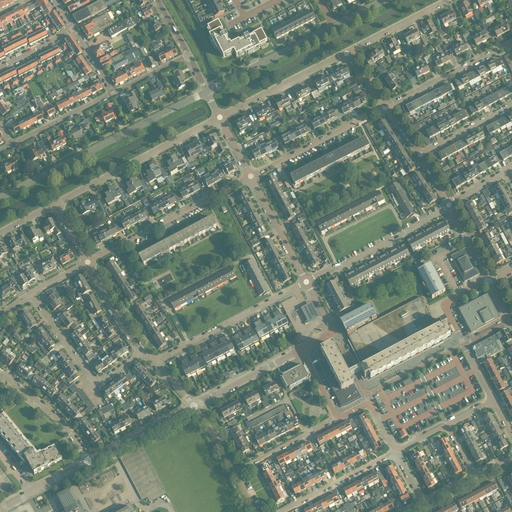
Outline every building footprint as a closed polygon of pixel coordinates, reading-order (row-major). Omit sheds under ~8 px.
[(28,10),(46,1),(45,0),(36,0),(35,1),(37,3),(33,4),(27,8),(28,10)] [(78,2),(67,7),(67,8),(68,8),(67,9),(68,10),(69,10),(69,11),(71,13),(81,7),(85,5),(91,2),(89,0),(88,0),(84,3),(80,5),(78,2)] [(94,18),(122,3),(119,0),(107,0),(104,2),(103,1),(73,17),(78,25),(92,17),(92,18),(93,17),(94,18)] [(140,0),(138,1),(138,2),(139,4),(137,6),(140,10),(145,7),(144,5),(146,4),(145,1),(145,0),(140,0)] [(213,0),(207,3),(210,8),(219,3),(217,0),(213,0)] [(329,0),(335,9),(342,6),(341,3),(340,1),(340,2),(339,0),(329,0)] [(487,8),(483,0),(475,0),(479,7),(483,5),(485,9),(487,8)] [(48,5),(46,1),(28,10),(29,12),(39,7),(40,9),(48,5)] [(122,3),(94,18),(95,20),(81,28),(88,39),(113,25),(114,28),(132,18),(123,2),(122,3)] [(466,2),(459,6),(465,17),(472,13),(466,2)] [(210,8),(212,13),(222,8),(219,3),(210,8)] [(48,5),(40,9),(41,11),(38,13),(31,16),(32,18),(50,9),(48,5)] [(25,6),(21,8),(25,16),(27,19),(26,19),(28,24),(31,22),(28,18),(27,15),(29,14),(25,6)] [(145,16),(143,17),(142,17),(143,20),(153,14),(152,13),(153,13),(152,11),(151,11),(150,9),(148,10),(147,7),(141,10),(145,16)] [(25,16),(21,8),(16,10),(24,25),(27,24),(25,20),(24,20),(23,17),(25,16)] [(224,13),(222,8),(212,13),(215,18),(224,13)] [(52,13),(50,9),(32,18),(33,20),(40,17),(43,15),(44,17),(47,16),(52,13)] [(24,25),(16,10),(12,13),(16,21),(18,20),(20,23),(22,27),(24,25)] [(311,11),(306,13),(310,22),(315,19),(311,11)] [(481,21),(476,11),(473,13),(478,22),(481,21)] [(52,13),(47,16),(49,18),(46,20),(46,19),(43,21),(41,22),(42,24),(44,23),(45,24),(57,16),(55,12),(52,13)] [(452,12),(446,15),(451,26),(454,25),(452,21),(456,20),(452,12)] [(16,21),(12,13),(8,15),(15,30),(18,29),(16,25),(15,25),(14,22),(16,21)] [(306,13),(301,16),(306,24),(310,22),(306,13)] [(8,15),(4,17),(8,25),(10,24),(12,27),(11,27),(13,31),(15,30),(8,15)] [(451,26),(446,15),(440,18),(444,26),(447,24),(449,27),(451,26)] [(45,24),(43,25),(43,26),(46,25),(47,26),(49,24),(52,22),(53,24),(60,20),(57,16),(45,24)] [(301,16),(296,19),(301,27),(306,24),(301,16)] [(8,25),(4,17),(0,18),(0,20),(7,34),(9,33),(7,29),(5,26),(8,25)] [(132,18),(114,28),(115,28),(109,32),(112,38),(126,30),(127,31),(136,26),(132,18)] [(296,19),(291,21),(296,29),(301,27),(296,19)] [(51,27),(49,29),(50,32),(62,24),(60,20),(53,24),(54,26),(52,28),(51,27)] [(147,24),(145,25),(147,29),(149,27),(149,28),(150,27),(151,30),(153,34),(155,33),(161,29),(158,22),(155,24),(153,21),(147,24)] [(291,21),(287,24),(291,32),(296,29),(291,21)] [(425,27),(421,29),(424,34),(427,32),(429,35),(436,31),(430,21),(423,24),(425,27)] [(222,31),(223,30),(219,22),(208,28),(212,36),(210,37),(217,52),(220,50),(224,58),(234,53),(231,47),(230,45),(229,45),(227,40),(228,39),(228,38),(228,39),(226,36),(227,36),(226,35),(225,36),(222,31)] [(498,24),(503,34),(509,31),(505,24),(501,26),(500,23),(498,24)] [(62,24),(50,32),(51,33),(52,34),(55,33),(54,32),(57,30),(57,31),(58,32),(58,33),(65,28),(62,24)] [(287,24),(282,26),(286,34),(291,32),(287,24)] [(503,34),(498,24),(495,25),(497,28),(493,30),(497,37),(503,34)] [(282,26),(277,29),(281,37),(286,34),(282,26)] [(277,29),(272,31),(276,39),(281,37),(277,29)] [(44,30),(39,32),(42,39),(47,37),(44,30)] [(410,34),(415,45),(416,47),(418,46),(417,44),(418,43),(416,40),(420,38),(416,30),(410,34)] [(445,39),(440,30),(437,31),(443,42),(444,41),(444,42),(446,41),(445,39)] [(240,44),(239,43),(231,47),(234,53),(237,58),(245,53),(246,56),(261,48),(260,46),(267,42),(262,31),(254,35),(255,36),(249,39),(248,37),(248,38),(245,39),(244,39),(245,41),(240,44)] [(477,33),(482,43),(488,40),(484,32),(480,34),(479,31),(477,33)] [(21,35),(19,32),(9,37),(11,40),(21,35)] [(39,32),(34,35),(38,42),(42,39),(39,32)] [(130,43),(133,42),(134,41),(130,33),(125,36),(129,44),(130,43)] [(482,43),(477,33),(474,34),(476,37),(472,38),(476,46),(482,43)] [(415,45),(410,34),(404,37),(408,44),(411,42),(413,46),(415,45)] [(34,35),(30,37),(33,44),(38,42),(34,35)] [(423,35),(420,36),(425,46),(428,44),(423,35)] [(62,48),(74,41),(71,36),(64,41),(66,43),(63,45),(63,44),(60,46),(62,48)] [(25,37),(19,40),(23,47),(27,44),(25,39),(25,37)] [(25,39),(27,44),(28,46),(33,44),(30,37),(25,39)] [(394,39),(387,43),(393,54),(400,50),(394,39)] [(76,45),(74,41),(62,48),(64,51),(66,49),(68,47),(70,49),(76,45)] [(457,43),(462,53),(468,50),(464,42),(460,44),(459,41),(457,43)] [(462,53),(457,43),(455,44),(456,47),(452,48),(456,56),(462,53)] [(76,45),(70,49),(71,51),(68,53),(68,52),(66,54),(67,56),(79,49),(76,45)] [(110,47),(109,45),(106,46),(101,49),(100,47),(92,51),(95,55),(110,47)] [(110,47),(95,55),(98,59),(105,55),(104,53),(112,49),(111,46),(110,47)] [(6,47),(0,49),(1,51),(2,51),(4,56),(9,54),(6,47)] [(56,48),(52,50),(55,57),(60,55),(56,48)] [(123,54),(113,60),(115,64),(112,65),(115,71),(128,64),(129,65),(135,62),(141,59),(137,51),(136,48),(133,49),(126,53),(128,56),(125,57),(123,54)] [(140,49),(137,51),(141,59),(142,60),(148,58),(143,48),(140,49)] [(165,53),(164,54),(167,60),(172,57),(169,51),(167,48),(164,50),(165,53)] [(175,48),(169,51),(172,57),(178,54),(175,48)] [(79,49),(67,56),(69,59),(72,57),(71,57),(74,55),(75,57),(82,53),(79,49)] [(379,49),(374,53),(381,63),(383,62),(380,59),(384,56),(379,49)] [(112,53),(99,60),(101,64),(109,60),(108,58),(111,56),(111,57),(117,54),(115,51),(112,53)] [(404,61),(409,59),(405,51),(400,53),(404,61)] [(167,60),(164,54),(161,55),(159,52),(157,54),(158,57),(161,63),(167,60)] [(381,63),(374,53),(368,57),(370,60),(366,62),(370,67),(374,65),(373,64),(376,62),(381,67),(377,70),(379,72),(384,68),(381,63)] [(438,55),(443,65),(449,62),(445,54),(442,56),(440,53),(438,55)] [(443,65),(438,55),(436,55),(435,54),(432,58),(433,61),(437,68),(443,65)] [(43,55),(38,57),(42,64),(46,61),(43,55)] [(76,67),(84,62),(81,57),(73,62),(76,67)] [(147,58),(145,59),(150,68),(155,66),(154,63),(152,59),(148,60),(147,58)] [(38,59),(34,62),(38,71),(40,74),(43,73),(42,72),(41,70),(40,70),(39,68),(42,66),(38,59)] [(135,62),(136,63),(141,73),(145,71),(142,64),(140,65),(138,62),(139,61),(140,62),(142,61),(142,60),(141,59),(135,62)] [(492,62),(496,69),(501,67),(502,69),(506,67),(502,60),(499,62),(498,59),(492,62)] [(115,64),(113,60),(102,65),(105,70),(112,66),(111,66),(112,65),(115,64)] [(34,62),(29,64),(33,71),(35,70),(36,73),(35,73),(36,73),(37,76),(40,74),(38,71),(34,62)] [(88,67),(84,62),(76,67),(77,69),(80,68),(82,70),(82,71),(88,67)] [(420,64),(418,65),(423,75),(429,72),(425,65),(424,62),(420,64)] [(492,62),(487,65),(491,72),(496,69),(492,62)] [(29,64),(25,66),(28,73),(29,76),(31,79),(34,77),(32,74),(31,72),(33,71),(29,64)] [(423,75),(418,65),(416,66),(417,69),(413,71),(417,78),(423,75)] [(487,65),(482,68),(485,75),(491,72),(487,65)] [(25,66),(20,68),(25,78),(26,81),(29,79),(28,77),(27,77),(26,74),(28,73),(25,66)] [(137,75),(133,69),(131,70),(129,66),(127,67),(132,77),(137,75)] [(82,71),(82,70),(80,72),(81,74),(83,73),(85,76),(91,72),(88,67),(82,71)] [(132,77),(127,67),(123,69),(128,80),(132,77)] [(343,67),(339,69),(343,77),(349,75),(345,67),(343,68),(343,67)] [(20,68),(15,71),(19,78),(21,77),(23,79),(22,79),(24,82),(26,81),(25,78),(20,68)] [(482,68),(476,71),(480,78),(485,75),(482,68)] [(13,69),(9,72),(12,79),(17,76),(13,69)] [(123,69),(119,71),(124,82),(128,80),(123,69)] [(343,77),(339,69),(336,71),(334,72),(338,80),(343,77)] [(476,71),(471,73),(474,81),(480,78),(476,71)] [(178,80),(174,82),(178,90),(185,86),(184,84),(185,83),(182,78),(184,76),(182,72),(176,75),(178,80)] [(389,85),(398,78),(394,73),(384,80),(389,85)] [(471,73),(465,76),(469,83),(474,81),(471,73)] [(116,77),(114,74),(112,75),(114,79),(111,80),(115,86),(120,84),(116,77)] [(469,83),(465,76),(460,79),(464,86),(469,83)] [(335,86),(333,82),(331,77),(328,79),(327,79),(325,77),(323,78),(323,77),(319,79),(324,87),(329,85),(332,88),(335,86)] [(400,80),(398,78),(389,85),(392,91),(399,86),(397,83),(400,80)] [(324,87),(319,79),(316,80),(316,81),(314,82),(318,90),(324,87)] [(464,86),(460,79),(454,82),(458,89),(464,86)] [(92,83),(97,92),(102,89),(99,83),(98,80),(92,83)] [(156,91),(149,95),(152,102),(159,98),(160,99),(165,97),(162,92),(164,90),(160,82),(153,86),(156,91)] [(97,92),(92,83),(90,84),(91,87),(89,89),(92,95),(97,92)] [(443,87),(447,95),(453,92),(449,85),(443,87)] [(304,97),(310,95),(306,87),(304,88),(303,87),(300,89),(304,97)] [(447,95),(443,87),(438,90),(442,97),(447,95)] [(92,95),(89,89),(83,91),(86,98),(92,95)] [(304,97),(300,89),(296,91),(297,91),(294,92),(298,100),(301,99),(303,102),(304,101),(305,103),(307,102),(304,97)] [(510,96),(506,89),(501,91),(504,98),(510,96)] [(438,90),(433,93),(436,100),(442,97),(438,90)] [(86,98),(83,91),(78,94),(81,100),(86,98)] [(133,92),(121,99),(123,104),(126,103),(130,112),(137,108),(134,103),(137,101),(135,96),(138,95),(136,91),(133,92)] [(504,98),(501,91),(495,94),(499,101),(504,98)] [(57,95),(56,92),(49,96),(51,101),(59,97),(58,95),(57,95)] [(356,98),(361,107),(364,105),(369,102),(365,93),(356,97),(356,98)] [(433,93),(427,96),(431,103),(436,100),(433,93)] [(78,94),(72,97),(75,103),(81,100),(78,94)] [(495,94),(490,97),(494,104),(499,101),(495,94)] [(22,96),(14,102),(17,106),(16,108),(17,110),(27,103),(22,96)] [(431,103),(427,96),(422,99),(426,106),(431,103)] [(65,97),(60,100),(64,108),(70,106),(67,100),(65,97)] [(75,103),(72,97),(67,100),(70,106),(75,103)] [(283,97),(280,99),(284,108),(290,105),(286,97),(284,98),(283,97)] [(490,97),(485,100),(488,107),(494,104),(490,97)] [(64,108),(60,100),(59,98),(56,100),(58,104),(56,105),(59,111),(64,108)] [(354,100),(351,102),(355,109),(357,108),(357,109),(361,107),(356,98),(353,100),(354,100)] [(284,108),(280,99),(277,101),(275,102),(279,110),(284,108)] [(426,106),(422,99),(416,101),(420,108),(426,106)] [(355,109),(351,102),(348,103),(347,100),(344,102),(345,104),(350,113),(353,111),(352,110),(355,109)] [(488,107),(485,100),(479,103),(483,110),(488,107)] [(297,101),(294,102),(297,108),(300,114),(304,113),(297,101)] [(420,108),(416,101),(411,104),(415,111),(420,108)] [(479,103),(474,106),(478,113),(483,110),(479,103)] [(6,106),(0,110),(0,113),(2,116),(9,111),(8,110),(12,107),(9,104),(6,106)] [(41,110),(40,111),(43,115),(46,113),(48,116),(49,116),(49,117),(52,115),(51,115),(55,113),(51,104),(48,105),(50,108),(45,110),(44,109),(41,110)] [(102,115),(95,119),(96,122),(98,122),(104,119),(106,123),(114,119),(117,118),(111,104),(107,106),(108,108),(107,109),(109,114),(107,115),(106,114),(102,116),(102,115)] [(339,106),(336,108),(338,113),(342,112),(344,115),(346,114),(346,115),(350,113),(345,104),(342,105),(343,106),(340,107),(339,106)] [(415,111),(411,104),(406,107),(403,109),(407,117),(410,116),(410,114),(415,111)] [(478,113),(474,106),(467,110),(470,117),(478,113)] [(264,107),(260,109),(265,117),(270,114),(266,107),(264,108),(264,107)] [(338,113),(336,108),(332,110),(333,111),(330,113),(330,112),(327,113),(331,122),(335,120),(334,120),(337,119),(335,115),(338,113)] [(265,117),(260,109),(257,111),(255,112),(259,120),(265,117)] [(458,115),(461,122),(469,117),(466,110),(458,115)] [(34,116),(37,122),(43,119),(38,111),(36,112),(37,114),(34,116)] [(331,122),(327,113),(324,114),(325,115),(322,117),(326,124),(328,123),(328,124),(331,122)] [(14,118),(12,114),(4,120),(7,123),(12,120),(11,119),(14,118)] [(461,122),(458,115),(452,118),(456,125),(461,122)] [(34,116),(28,119),(31,125),(37,122),(34,116)] [(244,117),(241,119),(245,127),(251,125),(247,117),(244,118),(244,117)] [(318,118),(316,119),(320,128),(323,126),(323,125),(326,124),(322,117),(319,118),(318,118)] [(511,124),(507,117),(502,119),(506,126),(511,124)] [(452,118),(447,120),(451,127),(456,125),(452,118)] [(31,125),(28,119),(23,122),(26,128),(31,125)] [(245,127),(241,119),(237,121),(238,121),(236,122),(240,130),(241,133),(247,130),(245,127)] [(320,128),(316,119),(313,120),(313,121),(311,123),(310,121),(307,123),(309,129),(313,127),(314,130),(316,129),(317,130),(320,128)] [(502,119),(497,122),(501,129),(506,126),(502,119)] [(83,127),(79,129),(83,136),(89,133),(86,127),(89,125),(86,120),(83,121),(85,124),(82,125),(83,127)] [(451,127),(447,120),(442,123),(445,130),(451,127)] [(258,121),(255,122),(258,128),(261,134),(266,132),(265,130),(264,130),(261,126),(258,121)] [(381,131),(388,126),(384,121),(378,125),(381,131)] [(23,122),(17,125),(20,131),(26,128),(23,122)] [(497,122),(492,125),(495,132),(501,129),(497,122)] [(20,131),(17,125),(16,125),(14,123),(10,125),(15,133),(20,131)] [(300,127),(297,128),(302,137),(306,135),(305,134),(311,132),(309,129),(307,123),(303,125),(303,126),(301,128),(300,127)] [(368,124),(365,125),(371,137),(374,135),(369,126),(372,124),(371,123),(368,124)] [(442,123),(436,126),(440,133),(445,130),(442,123)] [(495,132),(492,125),(486,128),(490,135),(495,132)] [(83,136),(79,129),(77,130),(74,126),(70,128),(76,140),(83,136)] [(391,132),(388,126),(381,131),(385,136),(391,132)] [(436,126),(431,129),(435,136),(440,133),(436,126)] [(302,137),(297,128),(295,130),(292,132),(296,139),(298,138),(299,139),(302,137)] [(435,136),(431,129),(426,132),(429,139),(435,136)] [(475,134),(479,141),(484,138),(480,131),(475,134)] [(59,139),(56,140),(60,148),(66,145),(65,141),(67,140),(66,138),(69,136),(66,132),(63,134),(63,132),(58,134),(59,136),(61,139),(60,140),(59,139)] [(289,133),(286,134),(291,143),(294,141),(296,139),(292,132),(290,133),(289,133)] [(391,132),(385,136),(388,141),(395,137),(391,132)] [(216,134),(206,139),(211,148),(217,144),(220,148),(217,150),(219,155),(225,152),(216,134)] [(281,136),(277,138),(280,144),(283,142),(285,145),(287,144),(287,145),(291,143),(286,134),(283,135),(284,136),(282,137),(281,136)] [(475,134),(470,137),(474,144),(479,141),(475,134)] [(395,137),(388,141),(391,147),(398,142),(395,137)] [(474,144),(470,137),(464,140),(468,147),(474,144)] [(56,140),(53,142),(54,143),(53,144),(50,138),(42,141),(45,148),(49,146),(50,149),(52,148),(53,151),(60,148),(56,140)] [(271,142),(268,143),(272,152),(276,150),(278,149),(276,146),(280,144),(277,138),(273,140),(274,141),(271,142)] [(356,143),(350,146),(354,155),(359,153),(361,152),(369,148),(365,139),(358,142),(357,141),(355,142),(356,143)] [(464,140),(459,143),(463,150),(468,147),(464,140)] [(40,149),(29,154),(33,161),(40,158),(39,157),(44,155),(43,153),(47,152),(42,142),(38,143),(40,149)] [(192,146),(197,155),(202,152),(203,156),(208,153),(204,146),(201,148),(198,142),(192,146)] [(398,142),(391,147),(395,152),(401,148),(398,142)] [(272,152),(268,143),(265,145),(264,143),(262,145),(263,147),(267,154),(270,153),(272,152)] [(459,143),(454,146),(458,153),(463,150),(459,143)] [(197,155),(192,146),(186,149),(189,154),(186,156),(190,163),(193,161),(192,158),(197,155)] [(354,155),(350,146),(343,150),(343,148),(340,149),(341,151),(335,154),(339,163),(348,159),(350,158),(354,155)] [(458,153),(454,146),(448,148),(452,155),(458,153)] [(263,147),(260,148),(260,147),(257,149),(261,158),(265,157),(264,156),(267,154),(263,147)] [(405,153),(401,148),(395,152),(398,157),(405,153)] [(452,155),(448,148),(443,151),(447,158),(452,155)] [(261,158),(257,149),(254,150),(254,151),(251,153),(255,160),(258,159),(258,160),(261,158)] [(447,158),(443,151),(438,154),(438,155),(434,157),(439,165),(443,164),(442,161),(447,158)] [(509,158),(505,151),(499,154),(503,161),(509,158)] [(398,157),(396,159),(399,164),(408,158),(405,153),(398,157)] [(326,158),(320,162),(325,171),(330,168),(332,167),(333,166),(334,168),(336,167),(335,165),(339,163),(335,154),(329,157),(328,156),(326,157),(326,158)] [(191,170),(191,169),(188,163),(183,165),(181,161),(179,162),(176,156),(171,158),(172,160),(178,170),(178,172),(186,168),(190,175),(193,173),(191,170)] [(494,157),(489,160),(493,167),(498,164),(494,157)] [(408,158),(399,164),(403,170),(412,164),(408,158)] [(11,162),(8,164),(11,172),(12,172),(15,170),(18,168),(13,159),(10,160),(11,162)] [(172,160),(167,162),(170,168),(168,169),(171,174),(178,170),(172,160)] [(489,160),(484,163),(488,170),(493,167),(489,160)] [(325,171),(320,162),(314,165),(313,163),(311,164),(312,166),(305,169),(310,178),(325,171)] [(488,170),(484,163),(478,167),(482,174),(488,170)] [(11,172),(8,164),(4,166),(3,164),(0,165),(3,170),(4,170),(6,174),(11,172)] [(225,165),(221,167),(224,174),(228,173),(229,175),(236,172),(232,164),(226,167),(225,165)] [(406,175),(411,172),(415,169),(412,164),(403,170),(400,172),(403,176),(406,174),(406,175)] [(156,180),(160,178),(160,179),(163,177),(159,170),(157,171),(154,165),(150,168),(150,169),(156,180)] [(482,174),(478,167),(473,170),(477,177),(482,174)] [(150,169),(146,171),(149,177),(147,179),(149,183),(156,180),(150,169)] [(280,169),(277,170),(279,175),(282,180),(285,179),(280,169)] [(310,178),(305,169),(299,172),(298,171),(296,172),(297,173),(290,177),(295,186),(310,178)] [(216,174),(211,177),(215,184),(221,181),(220,179),(223,177),(220,170),(215,172),(216,174)] [(473,170),(468,173),(472,180),(477,177),(473,170)] [(406,174),(403,176),(400,178),(402,181),(408,177),(412,174),(411,172),(406,175),(406,174)] [(416,183),(422,179),(419,173),(412,177),(416,183)] [(472,180),(468,173),(463,176),(467,183),(472,180)] [(467,183),(463,176),(457,179),(461,186),(467,183)] [(215,184),(211,177),(206,180),(204,178),(200,180),(204,187),(207,186),(208,188),(215,184)] [(148,189),(143,181),(140,182),(139,182),(138,182),(139,183),(137,184),(134,178),(130,180),(131,181),(136,191),(139,189),(141,192),(145,190),(148,197),(151,195),(148,189)] [(270,187),(277,183),(274,178),(267,181),(270,187)] [(426,184),(422,179),(416,183),(419,188),(426,184)] [(461,186),(457,179),(452,182),(456,189),(461,186)] [(131,181),(126,183),(129,189),(127,191),(130,196),(136,192),(136,191),(131,181)] [(193,184),(190,185),(195,194),(198,192),(200,191),(198,187),(201,186),(198,181),(193,184)] [(280,189),(277,183),(270,187),(272,193),(280,189)] [(392,194),(401,189),(397,183),(388,188),(392,194)] [(426,184),(419,188),(422,194),(429,189),(431,188),(428,185),(427,186),(426,184)] [(497,194),(504,190),(501,184),(494,188),(497,194)] [(195,194),(190,185),(187,187),(188,187),(185,189),(189,196),(191,195),(191,196),(195,194)] [(114,200),(121,197),(119,192),(116,193),(113,187),(109,189),(109,191),(114,200)] [(189,196),(185,189),(185,188),(182,190),(179,192),(179,191),(175,193),(178,198),(181,196),(183,199),(185,198),(186,199),(189,197),(189,196)] [(283,194),(280,189),(272,193),(275,198),(283,194)] [(401,189),(392,194),(396,200),(405,195),(401,189)] [(429,189),(422,194),(426,199),(432,195),(429,189)] [(245,193),(245,192),(244,193),(243,190),(235,194),(237,197),(238,196),(241,202),(248,198),(245,193)] [(504,190),(497,194),(500,199),(507,196),(504,190)] [(114,200),(109,191),(105,193),(108,199),(106,200),(108,205),(115,202),(114,200)] [(372,195),(377,204),(383,201),(379,191),(372,195)] [(178,198),(175,193),(172,195),(172,196),(169,197),(169,196),(166,198),(171,206),(174,205),(174,204),(176,203),(175,200),(178,198)] [(283,194),(275,198),(278,204),(288,199),(285,193),(283,194)] [(377,204),(372,195),(366,198),(371,207),(377,204)] [(408,201),(405,195),(396,200),(399,206),(408,201)] [(436,200),(432,195),(426,199),(429,204),(436,200)] [(507,196),(500,199),(503,205),(509,201),(507,196)] [(171,206),(166,198),(164,199),(164,200),(163,198),(160,199),(161,201),(165,209),(167,208),(168,208),(171,206)] [(248,198),(241,202),(242,204),(242,205),(243,207),(244,207),(244,208),(251,204),(248,198)] [(366,198),(360,201),(365,210),(371,207),(366,198)] [(85,202),(78,206),(83,215),(90,211),(98,207),(94,199),(86,203),(85,202)] [(288,199),(278,204),(281,209),(288,206),(289,206),(291,204),(288,199)] [(165,209),(161,201),(159,203),(158,202),(155,204),(160,212),(163,211),(163,210),(165,209)] [(365,210),(360,201),(354,204),(358,213),(365,210)] [(408,201),(399,206),(403,212),(412,207),(408,201)] [(468,211),(475,207),(472,201),(465,205),(468,211)] [(511,205),(509,201),(503,205),(505,210),(511,206),(511,205)] [(160,212),(155,204),(153,205),(153,206),(150,207),(150,206),(146,208),(149,213),(152,212),(154,215),(156,214),(157,214),(160,212)] [(254,209),(251,204),(244,208),(247,213),(254,209)] [(354,204),(348,207),(352,216),(358,213),(354,204)] [(288,206),(281,209),(284,215),(291,211),(289,206),(288,206)] [(352,216),(348,207),(341,210),(346,220),(352,216)] [(416,215),(412,207),(403,212),(406,218),(410,216),(411,218),(416,215)] [(475,207),(468,211),(471,216),(478,212),(475,207)] [(140,212),(137,213),(142,222),(145,220),(147,218),(145,215),(149,213),(146,208),(143,210),(143,211),(140,212)] [(257,215),(254,209),(247,213),(250,219),(257,215)] [(346,220),(341,210),(335,214),(340,223),(346,220)] [(295,217),(291,211),(284,215),(287,221),(295,217)] [(479,215),(478,212),(471,216),(474,222),(483,216),(482,214),(479,215)] [(142,222),(137,213),(134,214),(135,215),(132,217),(136,224),(138,223),(138,224),(142,222)] [(335,214),(329,217),(334,226),(340,223),(335,214)] [(497,215),(497,214),(495,216),(499,223),(508,219),(506,216),(500,220),(498,217),(499,217),(498,214),(497,215)] [(257,215),(250,219),(253,224),(260,221),(257,215)] [(483,216),(474,222),(476,227),(483,223),(486,222),(483,216)] [(136,224),(132,217),(129,218),(129,217),(126,219),(131,228),(134,226),(134,225),(136,224)] [(198,225),(202,234),(217,226),(212,217),(206,221),(205,219),(203,221),(204,222),(198,225)] [(329,217),(323,220),(327,229),(334,226),(329,217)] [(46,224),(42,226),(46,234),(50,232),(50,231),(55,228),(56,230),(54,231),(56,235),(61,233),(56,224),(55,225),(52,219),(45,222),(46,224)] [(121,221),(117,223),(120,229),(123,227),(125,230),(127,229),(128,229),(131,228),(126,219),(123,220),(123,219),(120,220),(121,221)] [(440,224),(446,235),(447,235),(446,233),(450,232),(448,228),(449,227),(445,219),(442,221),(443,222),(440,224)] [(327,229),(323,220),(316,223),(321,232),(327,229)] [(260,221),(253,224),(256,230),(263,226),(260,221)] [(504,233),(509,230),(506,225),(505,222),(499,225),(504,233)] [(120,229),(117,223),(113,225),(114,226),(111,228),(111,227),(108,228),(112,236),(113,237),(116,235),(118,234),(116,230),(120,229)] [(483,223),(476,227),(479,232),(483,231),(484,233),(494,227),(493,225),(490,227),(491,228),(487,230),(483,223)] [(431,229),(428,230),(434,242),(436,240),(436,239),(442,236),(443,237),(446,235),(440,224),(436,226),(435,224),(430,227),(431,229)] [(202,234),(198,225),(191,229),(190,227),(188,228),(189,230),(183,233),(188,242),(202,234)] [(302,231),(302,230),(299,225),(292,229),(295,234),(302,231)] [(263,226),(256,230),(259,235),(254,238),(255,239),(250,242),(251,245),(258,241),(258,242),(267,237),(267,236),(267,237),(265,233),(266,232),(263,226)] [(494,227),(484,233),(485,236),(482,238),(485,243),(492,240),(488,232),(495,228),(494,227)] [(34,228),(27,232),(32,240),(38,237),(39,240),(44,237),(41,232),(37,234),(34,228)] [(112,236),(108,228),(105,230),(102,231),(107,240),(110,238),(112,236)] [(304,229),(302,230),(302,231),(295,234),(297,240),(305,236),(307,235),(304,229)] [(421,235),(418,236),(424,247),(425,247),(426,249),(427,248),(426,246),(425,244),(432,241),(432,243),(434,242),(428,230),(426,232),(425,230),(420,233),(421,235)] [(107,240),(102,231),(97,234),(93,236),(96,241),(99,239),(101,242),(103,241),(104,242),(107,240)] [(188,242),(183,233),(177,236),(176,235),(173,236),(174,238),(168,241),(173,250),(188,242)] [(424,247),(418,236),(415,237),(414,235),(409,238),(410,240),(407,242),(413,253),(415,252),(415,250),(421,247),(422,248),(424,247)] [(15,238),(9,241),(11,245),(10,245),(13,250),(19,247),(19,246),(23,244),(24,246),(27,244),(22,236),(19,237),(20,238),(16,240),(15,238)] [(308,242),(305,236),(297,240),(300,246),(308,242)] [(266,249),(273,246),(270,240),(263,244),(266,249)] [(492,240),(485,243),(488,249),(495,245),(492,240)] [(160,245),(153,249),(158,258),(163,255),(164,256),(166,255),(165,254),(173,250),(168,241),(162,244),(161,243),(159,244),(160,245)] [(309,244),(308,242),(300,246),(303,251),(311,247),(311,248),(312,247),(310,243),(309,244)] [(495,245),(488,249),(491,254),(498,250),(495,245)] [(273,246),(266,249),(269,255),(276,251),(273,246)] [(393,252),(399,263),(401,262),(400,260),(407,257),(407,259),(410,257),(404,246),(401,248),(400,246),(395,248),(396,250),(393,252)] [(311,247),(303,251),(306,257),(314,253),(311,248),(311,247)] [(158,258),(153,249),(147,252),(146,250),(144,252),(145,253),(139,257),(143,265),(158,258)] [(65,255),(68,262),(74,258),(70,250),(64,253),(65,255)] [(466,250),(451,257),(449,258),(452,264),(454,263),(465,282),(479,274),(466,250)] [(498,250),(491,254),(493,259),(500,256),(498,250)] [(276,251),(269,255),(272,261),(279,257),(276,251)] [(385,256),(382,257),(388,269),(391,267),(390,266),(396,262),(397,264),(399,263),(393,252),(390,253),(389,251),(384,254),(385,256)] [(316,259),(314,253),(306,257),(309,263),(316,259)] [(45,263),(50,272),(56,268),(53,263),(56,261),(53,255),(47,259),(48,262),(45,263)] [(65,255),(59,258),(62,265),(68,262),(65,255)] [(503,261),(500,256),(493,259),(496,265),(503,261)] [(282,263),(279,257),(272,261),(275,266),(282,263)] [(374,262),(372,263),(377,274),(380,273),(379,272),(386,268),(386,269),(388,269),(382,257),(379,259),(378,257),(373,260),(374,262)] [(320,265),(316,259),(309,263),(312,268),(320,265)] [(256,267),(252,260),(243,265),(247,271),(256,267)] [(110,271),(116,267),(113,261),(106,266),(110,271)] [(50,272),(45,263),(42,265),(41,262),(34,266),(37,271),(40,270),(43,275),(50,272)] [(282,263),(275,266),(278,272),(285,268),(282,263)] [(364,267),(361,269),(367,280),(369,279),(369,277),(375,274),(376,275),(377,274),(372,263),(369,265),(368,263),(363,265),(364,267)] [(24,275),(29,283),(35,279),(32,274),(36,272),(31,265),(25,269),(26,271),(23,273),(24,275)] [(431,265),(418,272),(420,276),(422,275),(423,277),(421,278),(429,293),(431,292),(432,294),(430,295),(433,299),(446,292),(431,265)] [(116,267),(110,271),(113,277),(120,272),(116,267)] [(233,267),(225,271),(230,280),(236,277),(234,273),(236,273),(233,267)] [(259,273),(256,267),(247,271),(250,278),(259,273)] [(285,268),(278,272),(279,274),(278,274),(280,278),(281,277),(281,278),(288,274),(285,268)] [(367,280),(361,269),(358,270),(357,268),(352,271),(353,273),(351,274),(356,285),(359,284),(358,283),(364,279),(365,281),(367,280)] [(225,271),(219,274),(224,283),(230,280),(225,271)] [(123,278),(120,272),(113,277),(116,282),(123,278)] [(24,275),(24,276),(22,273),(19,275),(18,273),(12,277),(16,284),(20,282),(23,287),(25,285),(27,286),(28,285),(28,283),(29,283),(24,275)] [(262,279),(259,273),(250,278),(253,284),(262,279)] [(219,274),(213,277),(218,287),(224,283),(219,274)] [(288,274),(281,278),(284,283),(291,280),(288,274)] [(356,285),(351,274),(348,276),(347,274),(344,275),(350,287),(354,285),(354,286),(356,285)] [(79,287),(86,284),(82,276),(71,282),(73,284),(77,282),(79,287)] [(213,277),(207,281),(211,290),(218,287),(213,277)] [(7,286),(4,288),(9,296),(14,293),(14,292),(15,291),(12,286),(15,284),(11,278),(6,281),(4,283),(7,286)] [(123,278),(116,282),(120,287),(127,283),(123,278)] [(262,279),(253,284),(256,290),(265,285),(262,279)] [(327,291),(338,285),(336,282),(338,281),(337,279),(330,283),(330,284),(326,286),(328,289),(327,290),(327,291)] [(207,281),(200,284),(205,293),(211,290),(207,281)] [(130,288),(127,283),(120,287),(123,293),(134,286),(133,286),(130,288)] [(86,284),(79,287),(82,292),(78,295),(81,300),(86,297),(85,294),(90,291),(86,284)] [(200,284),(194,287),(199,296),(205,293),(200,284)] [(265,285),(256,290),(260,296),(263,295),(264,296),(269,293),(265,285)] [(338,285),(327,291),(329,294),(331,293),(334,300),(332,301),(333,303),(344,297),(343,294),(345,293),(342,288),(340,289),(338,285)] [(134,286),(123,293),(127,298),(134,294),(132,290),(135,288),(134,286)] [(194,287),(188,290),(193,300),(199,296),(194,287)] [(9,296),(4,288),(1,290),(0,289),(0,295),(3,299),(4,298),(5,299),(9,296)] [(51,306),(57,301),(60,299),(58,295),(57,296),(52,289),(46,292),(50,298),(47,301),(51,306)] [(188,290),(182,294),(187,303),(193,300),(188,290)] [(144,300),(151,296),(147,291),(141,295),(144,300)] [(134,294),(127,298),(130,303),(137,299),(134,294)] [(182,294),(176,297),(180,306),(187,303),(182,294)] [(487,294),(459,309),(471,333),(500,318),(487,294)] [(81,300),(79,301),(82,306),(84,305),(88,303),(91,308),(97,304),(93,297),(88,300),(86,297),(81,300)] [(176,297),(168,301),(171,307),(172,306),(174,309),(180,306),(176,297)] [(344,297),(333,303),(334,305),(336,304),(339,311),(338,311),(339,313),(350,308),(348,305),(350,304),(348,298),(345,300),(344,297)] [(447,325),(443,319),(434,324),(421,297),(380,319),(348,336),(365,368),(360,370),(365,378),(369,376),(370,378),(450,336),(445,326),(447,325)] [(61,306),(57,301),(51,306),(55,311),(58,308),(59,311),(65,307),(63,305),(61,306)] [(311,303),(300,309),(309,325),(320,319),(311,303)] [(97,304),(91,308),(93,313),(89,315),(92,320),(97,318),(96,315),(102,312),(97,304)] [(344,319),(340,321),(348,335),(357,331),(355,328),(371,319),(372,321),(377,319),(376,317),(377,316),(371,305),(367,306),(368,308),(364,310),(363,309),(358,311),(358,313),(354,315),(354,314),(348,317),(349,318),(345,320),(344,319)] [(139,317),(146,313),(142,307),(136,311),(139,317)] [(65,308),(62,310),(63,313),(62,314),(63,316),(60,319),(64,324),(70,319),(67,314),(68,312),(67,310),(65,308)] [(277,309),(274,311),(283,328),(287,326),(286,324),(287,324),(283,315),(281,316),(277,309)] [(283,328),(274,311),(271,312),(275,320),(274,320),(278,329),(279,328),(280,330),(283,328)] [(25,322),(31,317),(28,312),(25,314),(23,312),(18,316),(20,318),(21,317),(25,322)] [(147,315),(146,313),(139,317),(143,322),(149,318),(149,317),(150,317),(150,315),(149,314),(148,314),(147,315)] [(278,329),(274,320),(272,321),(268,314),(265,316),(274,333),(278,331),(277,329),(278,329)] [(274,333),(265,316),(262,317),(266,324),(264,325),(269,334),(270,333),(270,334),(274,333)] [(35,322),(31,317),(25,322),(29,327),(27,328),(28,331),(30,333),(36,328),(35,326),(36,325),(35,323),(35,322)] [(143,322),(146,327),(153,323),(149,318),(143,322)] [(74,323),(70,319),(64,324),(67,328),(71,326),(74,330),(78,327),(84,322),(82,320),(78,323),(77,321),(74,323)] [(102,328),(109,324),(106,319),(99,323),(102,328)] [(269,334),(264,325),(263,326),(259,319),(256,320),(265,337),(268,335),(268,334),(269,334)] [(265,337),(256,320),(253,322),(257,329),(255,330),(260,339),(261,338),(261,339),(265,337)] [(146,327),(150,333),(156,328),(153,323),(146,327)] [(102,328),(104,332),(105,334),(112,329),(109,324),(102,328)] [(75,341),(81,336),(81,335),(78,331),(80,329),(78,327),(74,330),(71,332),(73,335),(71,336),(75,341)] [(245,328),(254,345),(258,343),(258,342),(259,341),(254,333),(252,334),(248,327),(245,328)] [(36,328),(30,333),(31,334),(31,333),(35,338),(37,341),(38,340),(46,334),(42,329),(39,331),(38,328),(37,329),(36,328)] [(150,333),(153,338),(160,334),(156,328),(150,333)] [(254,345),(245,328),(242,330),(246,337),(244,338),(249,346),(250,346),(251,347),(254,345)] [(116,335),(112,329),(105,334),(106,334),(109,339),(116,335)] [(511,341),(506,330),(471,348),(477,360),(481,358),(483,362),(504,350),(499,340),(502,338),(505,344),(507,343),(509,348),(511,346),(511,341)] [(249,346),(244,338),(243,339),(239,332),(236,333),(245,350),(249,348),(248,347),(249,346)] [(16,333),(13,337),(18,342),(21,337),(16,333)] [(245,350),(236,333),(233,335),(237,342),(235,343),(240,352),(241,351),(241,352),(245,350)] [(46,334),(38,340),(40,342),(38,343),(41,347),(41,348),(51,340),(46,334)] [(163,339),(160,334),(153,338),(157,343),(163,339)] [(221,337),(230,354),(233,352),(233,350),(234,350),(232,347),(234,346),(232,342),(230,343),(229,341),(227,342),(224,335),(221,337)] [(81,336),(75,341),(78,346),(85,341),(82,337),(81,336)] [(230,354),(221,337),(218,338),(222,345),(220,346),(224,355),(226,354),(226,355),(230,354)] [(163,339),(157,343),(160,349),(163,347),(166,345),(167,345),(163,339)] [(51,340),(41,348),(41,349),(47,356),(47,355),(48,355),(53,351),(51,349),(55,346),(51,340)] [(224,355),(220,346),(218,347),(214,340),(212,342),(220,358),(224,357),(223,355),(224,355)] [(85,341),(78,346),(82,351),(89,346),(88,345),(85,341)] [(220,358),(212,342),(209,343),(212,350),(211,351),(215,360),(216,359),(217,360),(220,358)] [(89,346),(82,351),(86,357),(88,355),(89,356),(93,353),(92,352),(90,349),(92,345),(90,343),(88,345),(89,346)] [(321,350),(313,354),(335,394),(352,385),(353,384),(352,384),(333,349),(334,348),(332,344),(320,350),(321,350)] [(119,348),(117,345),(115,346),(118,349),(123,356),(129,352),(124,345),(119,348)] [(215,360),(211,351),(209,352),(205,345),(202,346),(211,363),(215,361),(214,360),(215,360)] [(211,363),(202,346),(199,348),(203,355),(201,356),(206,365),(207,364),(207,365),(211,363)] [(10,356),(6,353),(8,351),(5,349),(2,353),(4,355),(1,360),(5,363),(10,356)] [(118,349),(114,352),(118,359),(123,356),(118,349)] [(107,352),(105,353),(108,357),(103,360),(108,367),(113,363),(108,356),(109,355),(107,352)] [(114,352),(109,355),(108,356),(113,363),(118,359),(114,352)] [(195,352),(192,354),(201,371),(204,369),(204,368),(205,368),(200,359),(199,360),(195,352)] [(57,363),(56,364),(57,366),(60,364),(60,363),(66,358),(63,353),(56,358),(58,361),(56,362),(57,363)] [(201,371),(192,354),(189,356),(192,363),(191,364),(195,372),(196,372),(197,373),(201,371)] [(10,356),(5,363),(9,366),(13,361),(16,364),(21,357),(18,355),(15,358),(10,355),(10,356)] [(195,372),(191,364),(189,365),(185,357),(183,359),(191,376),(195,374),(194,373),(195,372)] [(70,363),(66,358),(60,363),(60,364),(63,368),(70,363)] [(97,359),(95,361),(98,364),(93,367),(98,374),(103,370),(98,363),(99,363),(97,359)] [(191,376),(183,359),(179,360),(183,368),(181,369),(186,377),(187,377),(187,378),(191,376)] [(99,363),(98,363),(103,370),(108,367),(103,360),(99,363)] [(487,369),(493,366),(490,360),(484,363),(487,369)] [(16,372),(19,373),(18,374),(21,376),(26,369),(24,367),(26,364),(24,362),(21,365),(16,372)] [(42,363),(41,364),(38,362),(34,367),(38,370),(42,364),(43,364),(42,363)] [(70,363),(63,368),(65,371),(64,372),(65,373),(67,372),(67,373),(74,368),(70,363)] [(138,375),(143,369),(139,364),(133,370),(137,374),(134,376),(136,378),(138,375)] [(281,375),(280,379),(281,379),(281,380),(285,389),(286,389),(286,390),(289,391),(290,390),(291,390),(308,381),(309,380),(310,377),(310,376),(305,367),(304,367),(305,366),(301,365),(301,366),(300,365),(282,375),(281,375)] [(487,369),(490,375),(496,371),(493,366),(487,369)] [(78,373),(74,368),(67,373),(67,372),(65,373),(63,374),(64,376),(66,375),(67,376),(69,375),(71,378),(67,381),(70,384),(79,377),(77,374),(78,373)] [(26,369),(21,376),(24,378),(25,378),(27,379),(32,373),(26,369)] [(148,373),(143,369),(138,375),(142,379),(148,373)] [(490,375),(493,380),(499,377),(496,371),(490,375)] [(142,379),(145,383),(146,384),(152,378),(148,373),(142,379)] [(34,386),(35,385),(37,387),(42,380),(43,381),(45,377),(44,376),(42,375),(42,376),(41,376),(39,378),(37,376),(32,383),(31,384),(34,386)] [(123,376),(118,380),(123,386),(122,387),(125,390),(126,389),(127,388),(125,385),(131,381),(127,376),(125,378),(123,376)] [(493,380),(496,386),(502,382),(499,377),(493,380)] [(145,383),(142,385),(144,387),(147,384),(151,388),(157,383),(152,378),(146,384),(145,383)] [(41,391),(42,390),(47,384),(48,383),(45,381),(44,382),(43,381),(42,380),(37,387),(39,388),(38,389),(41,391)] [(118,380),(113,383),(118,390),(122,387),(123,386),(118,380)] [(502,382),(496,386),(499,392),(505,388),(502,382)] [(114,393),(118,390),(113,383),(108,387),(113,394),(114,393)] [(269,386),(277,402),(281,400),(278,395),(277,395),(275,392),(278,390),(281,388),(279,384),(276,386),(275,383),(269,386)] [(51,387),(47,384),(42,390),(47,394),(52,388),(51,387)] [(47,394),(52,398),(57,391),(54,389),(55,387),(54,386),(55,385),(53,384),(51,387),(52,388),(47,394)] [(337,399),(342,407),(359,398),(353,387),(353,386),(352,385),(335,394),(337,399)] [(277,402),(269,386),(263,389),(266,397),(270,395),(272,399),(274,404),(277,402)] [(113,394),(108,387),(103,391),(108,398),(111,396),(112,398),(113,397),(114,398),(116,396),(114,393),(113,394)] [(504,401),(510,397),(507,392),(500,395),(504,401)] [(250,396),(256,406),(258,405),(257,402),(260,400),(256,393),(250,396)] [(147,400),(144,394),(141,396),(143,401),(142,401),(146,407),(141,410),(145,418),(150,415),(149,412),(152,410),(150,405),(147,400)] [(70,399),(69,397),(67,398),(66,397),(64,399),(62,396),(56,402),(61,407),(67,401),(70,399)] [(256,406),(250,396),(244,399),(248,406),(252,404),(253,408),(256,406)] [(265,401),(268,407),(271,405),(268,399),(268,400),(266,396),(263,398),(265,401)] [(159,401),(162,408),(168,405),(171,403),(169,399),(166,400),(164,398),(159,401)] [(67,401),(61,407),(65,411),(71,405),(67,401)] [(162,408),(159,401),(153,404),(157,411),(162,408)] [(232,406),(236,413),(238,416),(240,415),(239,411),(242,410),(238,402),(232,406)] [(75,409),(74,409),(71,405),(65,411),(70,415),(75,410),(75,409)] [(79,407),(77,406),(74,409),(75,409),(75,410),(70,415),(74,420),(77,417),(79,420),(86,415),(83,412),(80,414),(77,412),(81,408),(79,407)] [(232,406),(226,409),(232,419),(234,418),(233,415),(236,413),(232,406)] [(145,418),(141,410),(138,412),(136,409),(130,412),(134,419),(137,417),(139,421),(145,418)] [(232,419),(226,409),(220,412),(224,419),(228,417),(229,421),(232,419)] [(289,422),(293,430),(299,427),(295,419),(291,421),(287,412),(284,413),(289,422)] [(487,424),(494,420),(491,414),(484,418),(487,424)] [(37,458),(4,419),(6,417),(7,418),(4,415),(5,415),(4,415),(3,417),(2,416),(0,418),(0,430),(2,432),(0,433),(0,434),(2,437),(4,435),(7,438),(4,440),(5,440),(7,442),(7,443),(9,441),(12,444),(9,446),(10,446),(12,448),(12,449),(14,447),(16,450),(14,452),(15,451),(17,454),(17,455),(17,454),(19,457),(19,458),(20,457),(22,460),(25,458),(28,464),(29,465),(30,468),(30,469),(32,472),(33,473),(33,474),(34,474),(35,475),(35,474),(38,472),(38,473),(37,470),(40,468),(41,471),(42,471),(41,470),(45,469),(44,467),(47,465),(48,467),(51,465),(51,466),(52,466),(50,463),(53,461),(55,464),(55,463),(58,462),(57,459),(61,458),(56,448),(55,448),(54,446),(51,448),(52,448),(53,450),(37,458)] [(361,424),(368,420),(365,415),(358,418),(361,424)] [(127,417),(121,420),(125,428),(131,425),(127,417)] [(112,425),(110,426),(114,434),(120,431),(116,423),(117,422),(115,419),(113,420),(112,421),(114,424),(112,425)] [(88,424),(89,425),(92,423),(91,421),(90,420),(87,423),(85,420),(78,424),(82,429),(88,424)] [(117,422),(116,423),(120,431),(125,428),(121,420),(117,422)] [(371,426),(368,420),(361,424),(364,429),(371,426)] [(497,425),(494,420),(487,424),(489,429),(497,425)] [(475,430),(478,428),(474,421),(471,423),(473,427),(468,430),(467,427),(466,425),(467,425),(466,424),(464,425),(465,428),(459,431),(462,436),(470,432),(475,430)] [(293,430),(289,422),(283,425),(287,432),(293,430)] [(348,422),(343,425),(346,431),(352,428),(348,422)] [(88,424),(82,429),(86,434),(92,429),(89,425),(88,424)] [(287,432),(283,425),(278,428),(282,435),(287,432)] [(343,425),(337,427),(341,434),(346,431),(343,425)] [(497,425),(489,429),(492,434),(500,430),(497,425)] [(374,431),(371,426),(364,429),(367,434),(374,431)] [(96,434),(89,439),(93,445),(94,445),(98,445),(98,444),(102,443),(98,437),(104,433),(106,435),(108,433),(104,427),(95,434),(96,434)] [(341,434),(337,427),(332,430),(335,437),(341,434)] [(233,437),(241,433),(238,428),(230,432),(233,437)] [(278,428),(272,431),(276,438),(282,435),(278,428)] [(95,434),(92,429),(86,434),(89,439),(96,434),(95,434)] [(332,430),(326,433),(330,440),(335,437),(332,430)] [(502,435),(500,430),(492,434),(495,439),(502,435)] [(272,431),(267,434),(271,441),(276,438),(272,431)] [(376,436),(374,431),(367,434),(369,440),(376,436)] [(259,432),(256,434),(258,438),(255,439),(259,447),(265,444),(261,436),(259,432)] [(472,438),(470,432),(462,436),(465,442),(472,438)] [(243,439),(241,433),(233,437),(236,443),(244,439),(243,439)] [(326,433),(321,436),(325,443),(330,440),(326,433)] [(267,434),(261,436),(265,444),(271,441),(267,434)] [(441,448),(448,444),(445,439),(442,434),(435,437),(438,442),(441,448)] [(502,435),(495,439),(498,445),(492,448),(491,446),(489,447),(490,449),(505,441),(502,435)] [(326,444),(325,443),(321,436),(316,439),(320,447),(326,444)] [(376,436),(369,440),(372,445),(379,441),(376,436)] [(246,438),(243,439),(244,439),(236,443),(239,449),(246,445),(246,444),(249,443),(246,438)] [(472,438),(465,442),(468,447),(475,443),(472,438)] [(379,441),(372,445),(375,451),(382,447),(379,441)] [(505,441),(490,449),(494,456),(496,455),(494,450),(499,447),(501,450),(508,446),(505,441)] [(303,445),(307,452),(312,449),(309,442),(303,445)] [(475,443),(468,447),(471,452),(478,448),(475,443)] [(448,444),(441,448),(444,453),(451,450),(448,444)] [(250,452),(246,445),(239,449),(242,454),(245,453),(246,454),(250,452)] [(303,445),(298,448),(302,455),(307,452),(303,445)] [(298,448),(293,451),(296,458),(302,455),(298,448)] [(481,454),(478,448),(471,452),(473,458),(481,454)] [(358,453),(361,460),(362,460),(362,461),(366,459),(365,458),(367,457),(363,450),(358,453)] [(453,455),(451,450),(444,453),(446,459),(453,455)] [(296,458),(293,451),(287,454),(291,461),(296,458)] [(319,460),(324,457),(321,451),(316,454),(319,460)] [(358,453),(352,456),(356,463),(361,460),(358,453)] [(414,462),(421,458),(418,453),(411,457),(414,462)] [(287,454),(282,457),(286,464),(291,461),(287,454)] [(481,454),(473,458),(476,463),(484,459),(481,454)] [(456,460),(453,455),(446,459),(449,464),(456,460)] [(356,463),(352,456),(347,459),(351,465),(356,463)] [(286,464),(282,457),(277,459),(282,470),(285,468),(283,465),(286,464)] [(324,457),(319,460),(320,462),(322,465),(327,462),(324,457)] [(424,464),(421,458),(414,462),(417,467),(424,464)] [(351,465),(347,459),(342,461),(345,468),(351,465)] [(459,466),(456,460),(449,464),(452,469),(459,466)] [(342,461),(336,464),(340,471),(345,468),(342,461)] [(340,471),(336,464),(331,467),(335,474),(340,471)] [(427,469),(424,464),(417,467),(420,473),(427,469)] [(264,475),(271,471),(268,466),(261,470),(264,475)] [(388,476),(395,472),(392,466),(388,468),(387,466),(382,468),(384,471),(385,470),(388,476)] [(452,469),(449,470),(451,473),(453,472),(455,475),(462,471),(459,466),(452,469)] [(147,503),(166,494),(153,467),(146,470),(145,468),(138,471),(139,474),(135,476),(133,473),(130,475),(143,501),(146,499),(147,503)] [(430,474),(427,469),(420,473),(423,478),(430,474)] [(274,477),(271,471),(264,475),(266,481),(274,477)] [(318,474),(322,481),(327,478),(324,471),(318,474)] [(398,477),(395,472),(388,476),(391,481),(398,477)] [(370,476),(374,483),(379,480),(375,473),(370,476)] [(318,474),(313,476),(317,484),(322,481),(318,474)] [(433,480),(430,474),(423,478),(426,483),(433,480)] [(317,484),(313,476),(308,479),(312,486),(317,484)] [(370,476),(365,479),(368,486),(374,483),(370,476)] [(274,477),(266,481),(269,486),(276,482),(274,477)] [(401,482),(398,477),(391,481),(394,486),(401,482)] [(312,486),(308,479),(302,482),(306,489),(312,486)] [(365,479),(359,481),(363,489),(368,486),(365,479)] [(435,485),(433,480),(426,483),(428,489),(435,485)] [(359,481),(354,484),(358,491),(363,489),(359,481)] [(278,485),(276,482),(269,486),(272,491),(279,487),(281,486),(280,483),(278,485)] [(302,482),(297,485),(301,492),(306,489),(302,482)] [(404,488),(401,482),(394,486),(397,492),(404,488)] [(494,483),(488,486),(492,493),(498,489),(494,483)] [(354,484),(349,487),(352,494),(358,491),(354,484)] [(301,492),(297,485),(292,488),(295,495),(301,492)] [(488,486),(482,489),(486,496),(492,493),(488,486)] [(282,493),(279,487),(272,491),(275,496),(282,493)] [(352,494),(349,487),(343,490),(347,497),(352,494)] [(406,493),(404,488),(397,492),(399,497),(406,493)] [(486,496),(482,489),(476,492),(480,499),(482,498),(486,496)] [(134,511),(132,507),(122,511),(84,511),(79,502),(75,504),(69,491),(57,497),(65,511),(134,511)] [(480,499),(476,492),(470,495),(474,502),(477,500),(480,499)] [(282,493),(275,496),(278,502),(285,498),(282,493)] [(409,499),(406,493),(399,497),(402,502),(409,499)] [(331,497),(334,504),(340,501),(336,494),(331,497)] [(470,495),(464,499),(468,505),(474,502),(470,495)] [(331,497),(325,499),(329,506),(334,504),(331,497)] [(329,506),(325,499),(320,502),(323,509),(329,506)] [(468,505),(464,499),(458,502),(462,509),(468,505)] [(501,505),(506,502),(505,501),(504,499),(495,504),(496,507),(501,505)] [(388,503),(385,504),(388,511),(394,509),(390,502),(391,502),(389,500),(387,501),(388,503)] [(357,505),(356,501),(353,502),(354,502),(350,505),(349,503),(346,504),(349,510),(352,508),(351,508),(356,506),(355,506),(357,505)] [(320,502),(315,505),(318,511),(323,509),(320,502)]
